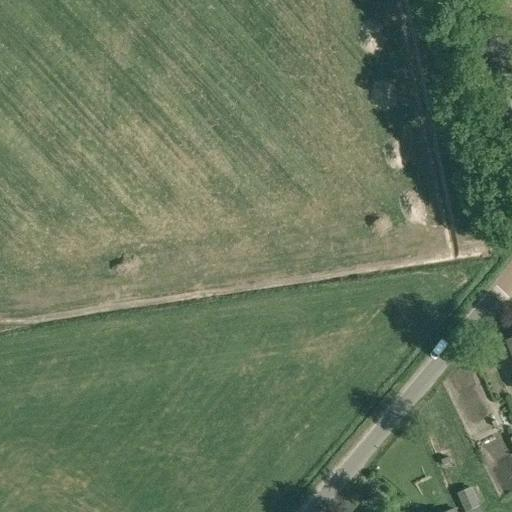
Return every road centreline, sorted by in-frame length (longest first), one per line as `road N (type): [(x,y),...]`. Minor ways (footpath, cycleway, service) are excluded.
road 1 (unclassified): [(314,511),(511,279)]
road 2 (tertiary): [(511,155),(478,0)]
